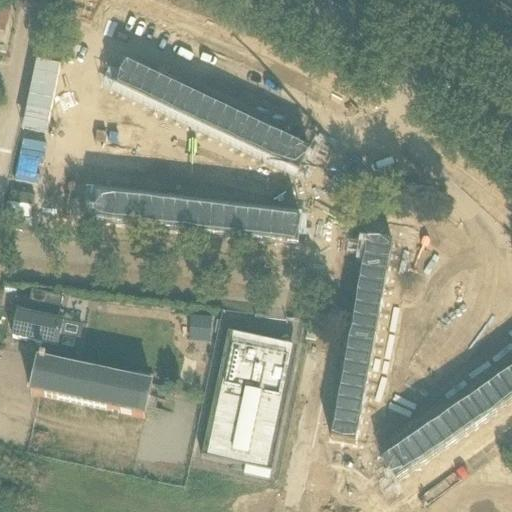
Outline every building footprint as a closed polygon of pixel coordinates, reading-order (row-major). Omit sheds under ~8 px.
[(511,0),(487,0),(511,17),(511,0)] [(63,30),(66,12),(56,10),(53,29),(63,30)] [(109,76),(102,90),(305,187),(312,172),(303,168),(310,154),(125,66),(118,80),(109,76)] [(88,191),(87,207),(96,208),(95,223),(298,248),(300,232),(310,233),(312,217),(88,191)] [(366,231),(330,432),(345,435),(343,445),(359,448),(399,227),(384,224),(382,234),(366,231)] [(29,306),(27,317),(19,315),(13,340),(44,347),(41,360),(46,361),(46,365),(53,366),(74,371),(83,329),(64,324),(64,326),(58,324),(64,300),(32,292),(29,306)] [(210,344),(212,320),(194,319),(191,318),(190,343),(192,343),(210,344)] [(296,361),(269,355),(226,346),(202,459),(272,474),(289,395),(296,361)] [(39,363),(31,397),(40,399),(144,423),(151,389),(74,371),(53,366),(46,365),(46,361),(41,360),(41,363),(39,363)] [(511,366),(370,464),(380,477),(388,472),(397,485),(511,404),(511,366)]
